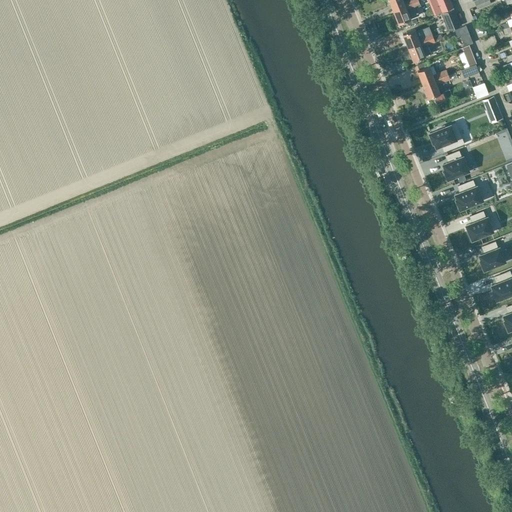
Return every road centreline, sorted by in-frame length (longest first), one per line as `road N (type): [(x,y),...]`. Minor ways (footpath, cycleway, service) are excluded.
road 1 (tertiary): [(432,271),(324,0)]
road 2 (residential): [(451,264),(345,0)]
road 3 (tertiary): [(511,469),(432,271)]
road 4 (residential): [(497,376),(451,264)]
